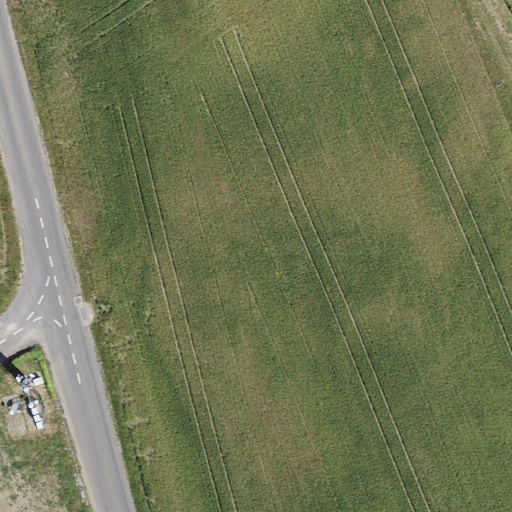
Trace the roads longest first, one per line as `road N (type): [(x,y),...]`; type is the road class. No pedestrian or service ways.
road 1 (unclassified): [(103,511),(38,306)]
road 2 (unclassified): [(38,306),(0,109)]
